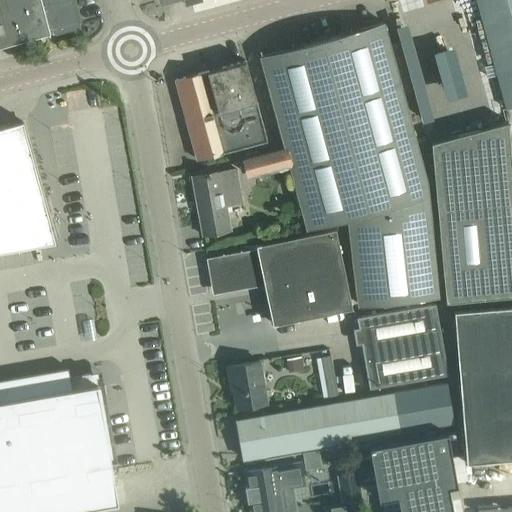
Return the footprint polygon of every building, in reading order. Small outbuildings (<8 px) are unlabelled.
[(0,0),(0,43),(9,42),(79,23),(73,0),(0,0)] [(511,0),(475,0),(479,13),(495,71),(505,108),(511,106),(511,0)] [(285,146),(288,162),(289,162),(307,227),(346,216),(355,288),(358,304),(438,294),(426,181),(384,22),(261,54),(285,146)] [(205,70),(227,150),(268,139),(247,59),(205,70)] [(197,158),(227,150),(205,70),(175,78),(197,158)] [(469,131),(430,141),(433,175),(436,209),(440,252),(445,300),(484,296),(511,293),(511,172),(507,120),(469,131)] [(0,250),(30,245),(31,245),(37,244),(37,245),(39,245),(39,244),(54,241),(54,242),(57,242),(56,240),(55,240),(51,228),(53,227),(52,226),(50,226),(46,209),(22,121),(5,125),(0,126),(0,250)] [(247,173),(288,162),(285,146),(243,157),(247,173)] [(202,233),(229,229),(225,203),(241,200),(239,187),(236,166),(219,169),(191,174),(202,233)] [(210,284),(212,284),(262,275),(264,283),(272,322),(351,306),(335,227),(256,243),(256,247),(235,251),(206,256),(210,284)] [(369,388),(448,374),(436,302),(357,316),(369,388)] [(466,461),(511,457),(511,303),(454,308),(458,364),(464,439),(466,461)] [(316,357),(323,397),(328,396),(328,397),(338,395),(331,354),(321,356),(316,357)] [(236,407),(265,402),(258,360),(227,365),(229,383),(232,382),(236,407)] [(0,511),(52,511),(85,506),(83,492),(115,486),(111,462),(97,382),(71,387),(69,375),(68,367),(0,378),(0,511)] [(243,458),(400,430),(453,421),(446,382),(236,419),(243,458)] [(447,430),(368,445),(379,497),(398,494),(400,511),(453,511),(449,484),(457,482),(457,481),(452,456),(449,439),(448,431),(447,430)] [(300,462),(245,471),(247,486),(250,500),(251,511),(272,511),(295,508),(291,485),(303,483),(300,462)] [(364,511),(362,499),(341,502),(323,505),(324,511),(364,511)]
